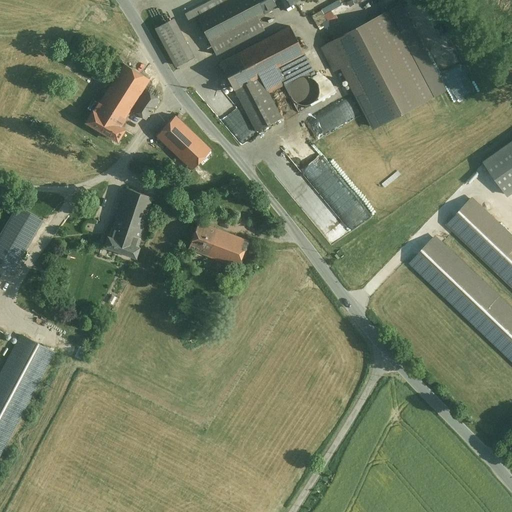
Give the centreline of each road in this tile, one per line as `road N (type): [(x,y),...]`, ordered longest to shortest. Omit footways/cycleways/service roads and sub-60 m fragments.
road 1 (tertiary): [(175,87),(389,354)]
road 2 (unclassified): [(0,183),(56,191),(101,180),(136,152),(175,87)]
road 3 (unclassified): [(297,511),(389,354)]
road 4 (tertiary): [(389,354),(511,485)]
